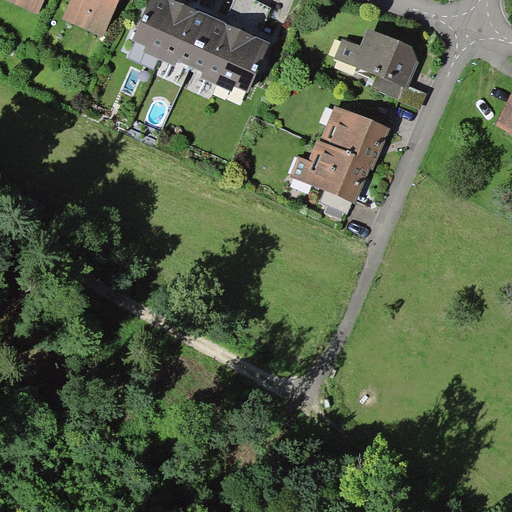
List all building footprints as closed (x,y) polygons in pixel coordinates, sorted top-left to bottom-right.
[(45,0),(2,0),(38,16),(45,0)] [(122,0),(75,0),(65,22),(104,40),(122,0)] [(278,50),(165,0),(159,0),(138,48),(256,100),(278,50)] [(363,48),(342,40),(334,61),(410,90),(424,55),(369,34),(363,48)] [(511,96),(496,126),(511,134),(511,96)] [(389,132),(336,109),(303,184),(357,207),(389,132)]
